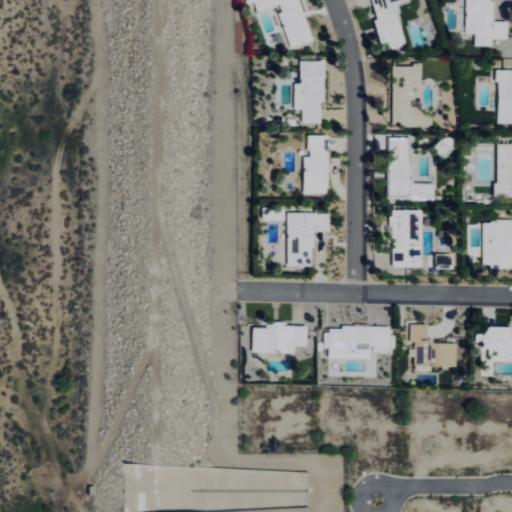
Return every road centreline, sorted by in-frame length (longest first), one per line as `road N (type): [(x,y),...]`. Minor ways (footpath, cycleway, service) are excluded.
road 1 (residential): [(333,0),(357,84),(354,293)]
road 2 (residential): [(511,296),(248,291)]
road 3 (residential): [(511,483),(405,488),(376,499)]
